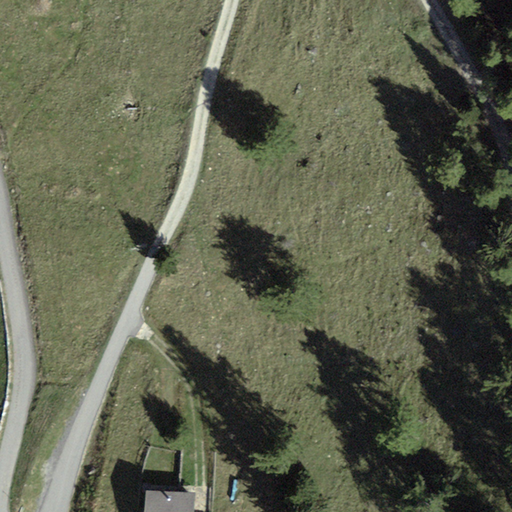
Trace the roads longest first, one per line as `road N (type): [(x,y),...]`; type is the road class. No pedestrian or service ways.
road 1 (track): [(232,0),(178,189),(51,511)]
road 2 (track): [(0,225),(20,349),(0,486)]
road 3 (track): [(511,186),(502,139),(420,0)]
